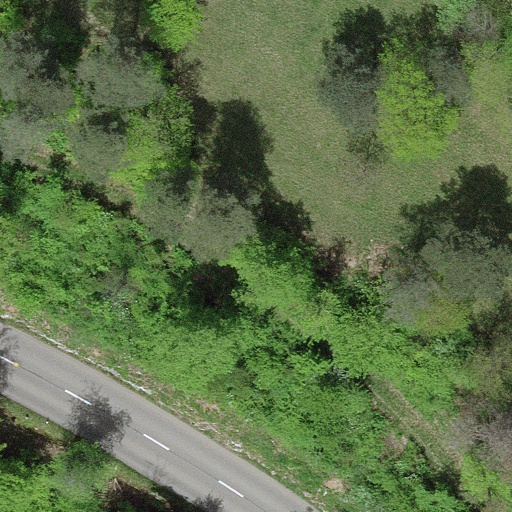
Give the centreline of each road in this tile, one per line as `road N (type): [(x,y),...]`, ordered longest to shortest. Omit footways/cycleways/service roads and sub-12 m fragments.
road 1 (track): [(0,143),(63,162),(152,206),(403,409),(501,511)]
road 2 (tertiary): [(268,511),(0,356)]
